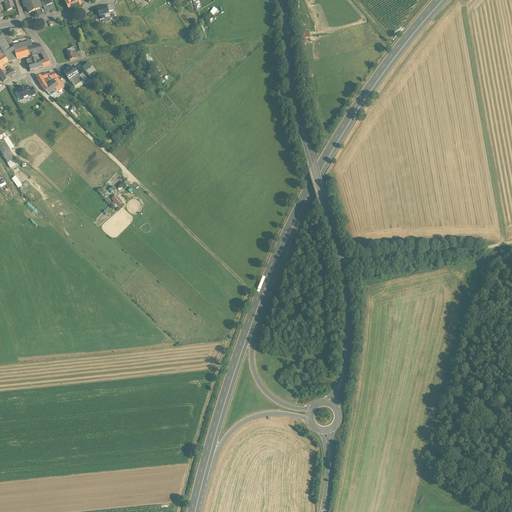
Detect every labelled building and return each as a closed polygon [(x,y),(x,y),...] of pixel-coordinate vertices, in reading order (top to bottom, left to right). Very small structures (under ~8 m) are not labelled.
[(10,0),(0,0),(0,2),(4,1),(7,11),(14,8),(10,0)] [(36,0),(31,0),(32,2),(30,3),(29,1),(25,2),(26,6),(28,9),(27,10),(29,13),(35,10),(36,10),(40,9),(40,8),(36,0)] [(71,3),(69,0),(64,0),(68,9),(74,7),(72,3),(71,3)] [(107,7),(98,9),(100,20),(104,19),(105,19),(104,18),(110,17),(109,14),(108,12),(107,7)] [(214,16),(218,10),(214,7),(210,13),(214,16)] [(4,39),(0,40),(0,48),(3,53),(3,54),(10,50),(4,39)] [(31,41),(13,46),(13,48),(14,52),(32,47),(31,41)] [(44,52),(39,45),(32,47),(35,55),(41,53),(45,53),(44,52)] [(32,47),(14,52),(17,61),(30,57),(35,56),(35,55),(32,47)] [(13,48),(10,50),(3,54),(9,63),(17,61),(14,52),(13,48)] [(71,52),(68,54),(70,61),(77,59),(75,53),(75,51),(71,52)] [(0,54),(0,64),(1,66),(5,64),(7,67),(10,65),(3,54),(3,53),(0,54)] [(31,60),(27,61),(30,71),(42,68),(41,63),(40,62),(37,63),(36,58),(31,60)] [(99,76),(89,64),(83,69),(90,78),(92,76),(95,79),(99,76)] [(79,76),(74,67),(64,74),(69,80),(68,81),(76,89),(85,84),(79,76)] [(4,71),(0,73),(0,76),(3,82),(9,78),(7,74),(4,70),(4,71)] [(47,74),(44,75),(46,78),(47,78),(52,84),(55,82),(52,79),(48,75),(47,74)] [(89,81),(83,74),(79,76),(85,84),(85,85),(90,82),(89,81)] [(42,79),(41,76),(37,78),(41,86),(44,90),(47,88),(42,79)] [(97,85),(91,78),(89,81),(90,82),(94,87),(97,85)] [(57,92),(64,87),(58,79),(55,82),(58,86),(55,89),(57,92)] [(24,88),(20,90),(20,91),(17,92),(21,99),(21,100),(22,100),(24,99),(25,98),(31,95),(29,90),(27,87),(24,89),(24,88)] [(18,164),(3,140),(0,141),(0,150),(11,168),(18,164)] [(19,189),(23,186),(16,176),(12,179),(19,189)] [(126,207),(120,199),(115,203),(122,211),(126,207)]
